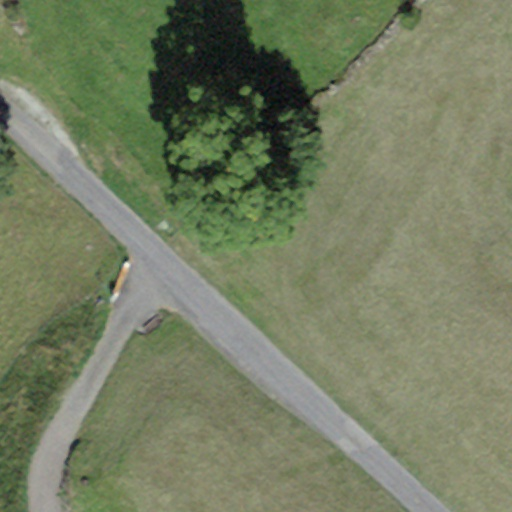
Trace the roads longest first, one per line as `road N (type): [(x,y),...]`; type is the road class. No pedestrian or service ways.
road 1 (residential): [(0,110),(435,511)]
road 2 (track): [(160,264),(49,453),(47,511)]
